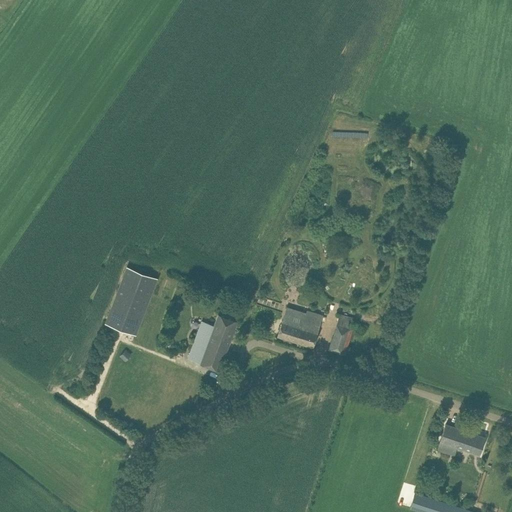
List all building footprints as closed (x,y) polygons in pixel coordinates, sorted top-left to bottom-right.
[(105,322),(137,334),(158,277),(127,265),(105,322)] [(278,335),(313,346),(323,315),(308,310),(306,316),(297,313),(294,323),(283,319),(278,335)] [(237,321),(228,317),(219,314),(215,325),(202,321),(188,358),(219,369),(237,321)] [(340,314),(329,349),(345,354),(353,329),(351,328),(354,318),(340,314)] [(486,436),(446,423),(440,441),(480,453),(486,436)] [(478,511),(415,491),(410,507),(426,511),(478,511)]
